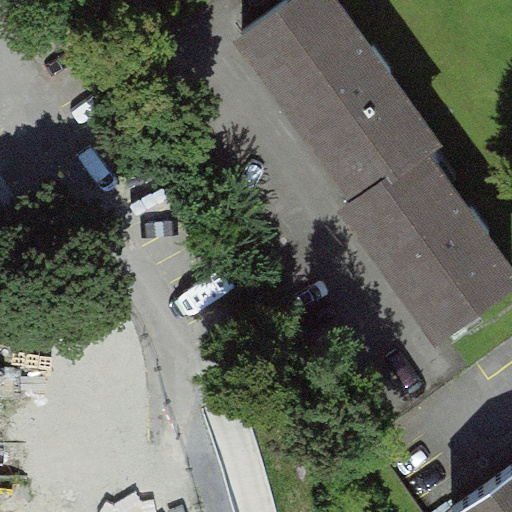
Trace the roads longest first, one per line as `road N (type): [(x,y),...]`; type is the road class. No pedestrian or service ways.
road 1 (residential): [(386,403),(295,239),(140,0)]
road 2 (residential): [(511,378),(411,444)]
